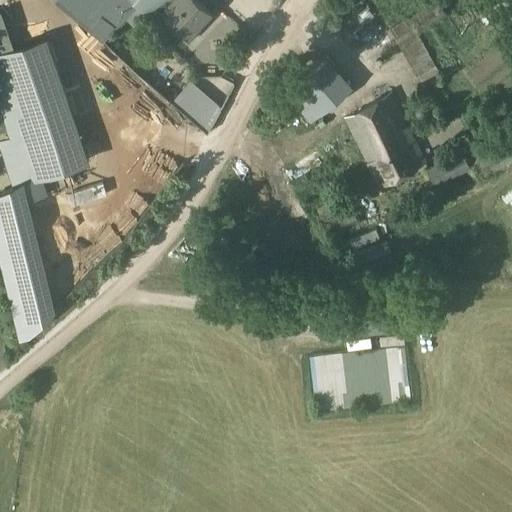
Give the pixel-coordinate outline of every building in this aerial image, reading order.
[(65,0),(107,41),(142,6),(153,16),(167,0),(65,0)] [(197,0),(172,0),(163,11),(189,35),(210,12),(197,0)] [(347,0),(354,11),(365,3),(363,0),(347,0)] [(437,0),(411,17),(421,31),(448,16),(437,0)] [(408,17),(391,27),(421,83),(439,73),(408,17)] [(49,33),(0,49),(0,108),(26,183),(43,177),(93,160),(49,33)] [(489,46),(496,58),(511,47),(505,36),(489,46)] [(327,54),(284,91),(286,93),(302,112),(310,122),(354,85),(327,54)] [(209,88),(195,80),(190,88),(175,80),(169,90),(198,106),(209,88)] [(393,95),(346,118),(380,186),(427,163),(393,95)] [(511,138),(486,153),(470,163),(480,181),(511,162),(511,138)] [(99,166),(84,182),(99,196),(126,168),(108,152),(97,164),(99,166)] [(449,157),(427,168),(435,186),(458,174),(449,157)] [(48,193),(43,177),(26,183),(26,184),(31,199),(48,193)] [(346,195),(318,212),(334,239),(362,222),(346,195)] [(511,227),(490,228),(490,237),(511,236),(511,227)] [(156,248),(155,259),(178,260),(179,249),(156,248)] [(406,296),(353,301),(356,335),(410,329),(406,296)] [(381,336),(384,391),(397,390),(394,335),(381,336)] [(307,343),(309,398),(339,397),(337,342),(307,343)]
